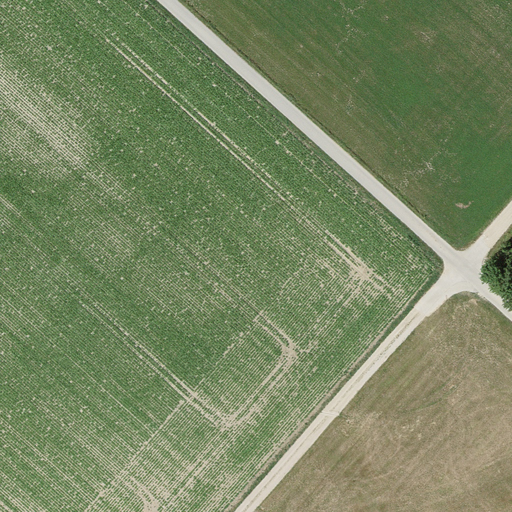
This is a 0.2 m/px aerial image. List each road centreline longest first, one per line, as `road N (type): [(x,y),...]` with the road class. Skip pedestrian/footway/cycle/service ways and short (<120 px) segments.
road 1 (track): [(167,0),(511,311)]
road 2 (track): [(511,213),(243,511)]
